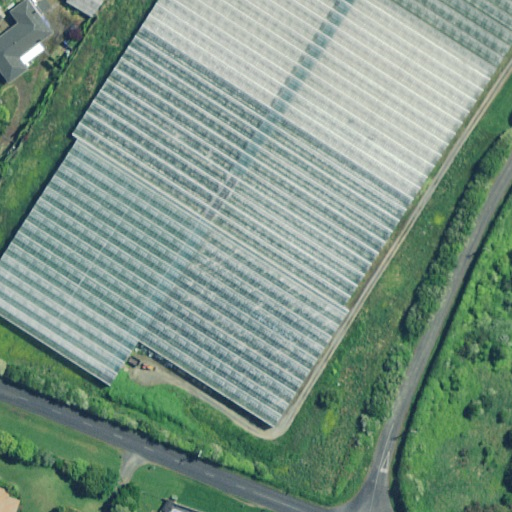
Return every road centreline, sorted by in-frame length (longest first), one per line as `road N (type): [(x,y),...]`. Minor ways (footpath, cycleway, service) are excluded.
road 1 (unclassified): [(369,511),(390,422),(511,161)]
road 2 (tertiary): [(304,511),(0,390)]
